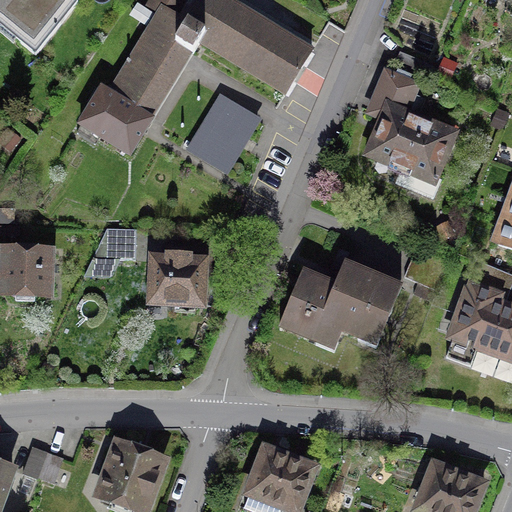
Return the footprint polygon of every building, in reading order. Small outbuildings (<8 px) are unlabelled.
[(0,0),(0,27),(36,56),(78,3),(73,0),(0,0)] [(180,20),(178,19),(189,0),(152,0),(152,2),(163,9),(109,94),(102,90),(81,125),(129,155),(151,120),(142,114),(183,48),(175,43),(185,26),(179,22),(180,20)] [(175,43),(183,48),(193,54),(200,43),(285,95),(311,52),(226,0),(223,0),(220,5),(212,0),(192,0),(190,5),(189,4),(187,8),(188,8),(180,20),(179,22),(185,26),(175,43)] [(138,6),(132,15),(145,24),(151,15),(138,6)] [(400,53),(394,66),(420,77),(426,65),(400,53)] [(420,98),(381,82),(365,122),(375,126),(361,162),(433,192),(455,138),(410,120),(420,98)] [(221,99),(189,151),(225,172),(257,120),(221,99)] [(511,250),(511,223),(507,222),(499,245),(511,250)] [(135,261),(137,227),(106,227),(91,260),(135,261)] [(449,263),(417,249),(404,278),(437,292),(449,263)] [(50,252),(0,250),(0,298),(49,300),(50,252)] [(201,256),(149,253),(147,304),(199,306),(201,256)] [(481,265),(474,281),(505,294),(511,277),(481,265)] [(396,294),(337,268),(328,287),(302,276),(277,332),(331,355),(338,340),(369,354),(396,294)] [(511,358),(511,311),(496,306),(499,297),(472,287),(446,358),(471,367),(478,346),(511,358)] [(153,511),(169,465),(108,444),(86,508),(98,511),(153,511)] [(46,453),(32,448),(23,474),(37,479),(46,453)] [(304,511),(319,472),(259,451),(241,501),(273,511),(304,511)] [(63,460),(50,455),(41,480),(54,484),(63,460)] [(468,511),(479,486),(426,466),(408,511),(468,511)] [(0,510),(12,476),(0,471),(0,510)]
